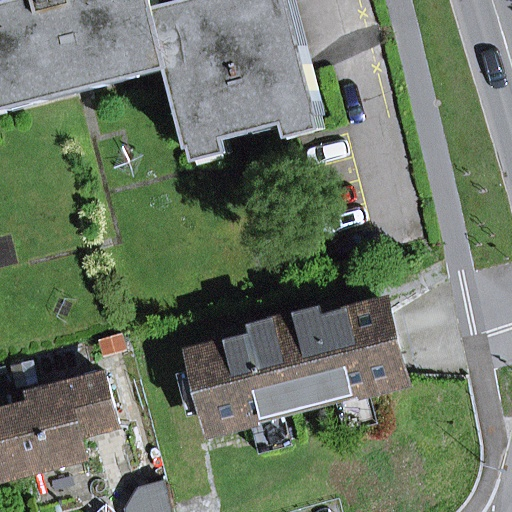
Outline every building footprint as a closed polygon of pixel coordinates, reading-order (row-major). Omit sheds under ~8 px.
[(0,112),(175,68),(160,12),(157,0),(33,0),(0,8),(0,112)] [(175,68),(196,148),(324,115),(294,0),(205,0),(196,2),(160,12),(175,68)] [(212,414),(217,433),(254,422),(287,413),(338,399),(371,390),(372,392),(409,383),(390,305),(329,321),(327,311),(256,331),(258,339),(198,355),(201,371),(212,414)] [(192,419),(212,414),(201,371),(182,376),(192,419)] [(36,409),(6,417),(20,472),(88,454),(83,435),(82,429),(85,415),(117,407),(109,378),(33,398),(36,409)] [(347,433),(380,425),(372,392),(371,390),(338,399),(347,433)] [(121,425),(117,407),(85,415),(82,429),(83,435),(121,425)] [(262,455),(295,447),(287,413),(254,422),(262,455)] [(0,476),(20,472),(6,417),(0,418),(0,476)] [(140,489),(145,508),(171,500),(167,482),(140,489)] [(174,511),(171,500),(145,508),(128,511),(174,511)]
